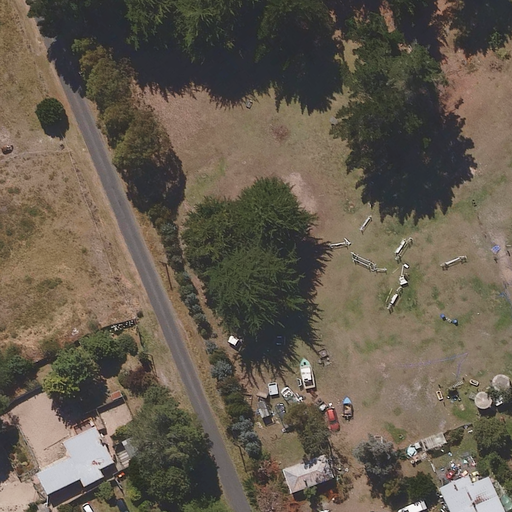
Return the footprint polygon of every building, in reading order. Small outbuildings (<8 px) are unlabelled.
[(511,388),(511,377),(496,379),(499,407),(511,405),(511,388)] [(136,425),(121,392),(97,403),(111,436),(136,425)] [(42,479),(53,501),(83,485),(87,494),(107,483),(103,475),(117,467),(99,434),(71,448),(77,460),(42,479)] [(134,444),(118,452),(128,472),(144,464),(134,444)] [(334,454),(289,472),(300,497),(344,479),(334,454)] [(507,511),(489,472),(442,494),(450,511),(507,511)]
